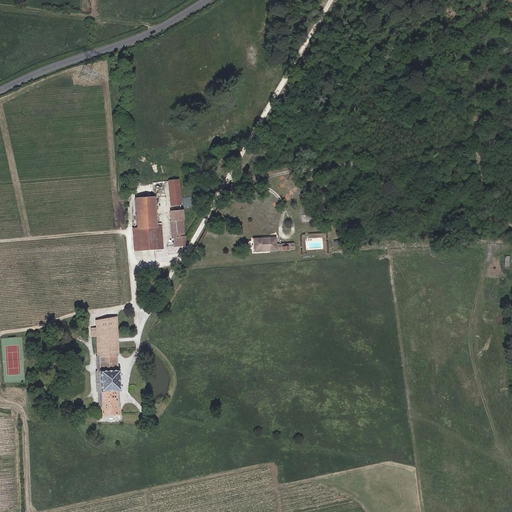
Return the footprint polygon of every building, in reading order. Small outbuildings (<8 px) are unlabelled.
[(179,178),(168,180),(170,204),(181,203),(179,178)] [(133,227),(135,248),(140,248),(157,247),(155,225),(156,225),(154,196),(134,197),(137,227),(133,227)] [(181,209),(170,210),(171,219),(177,218),(178,232),(173,232),(174,235),(175,245),(185,244),(181,209)] [(155,225),(157,247),(163,246),(161,224),(156,225),(155,225)] [(276,250),(276,244),(275,236),(252,238),(253,252),(276,250)] [(115,317),(98,320),(98,326),(92,327),(92,330),(92,336),(97,335),(98,335),(99,355),(117,354),(115,321),(115,317)] [(101,406),(119,405),(117,354),(99,355),(101,406)] [(102,415),(119,414),(119,405),(101,406),(102,415)]
